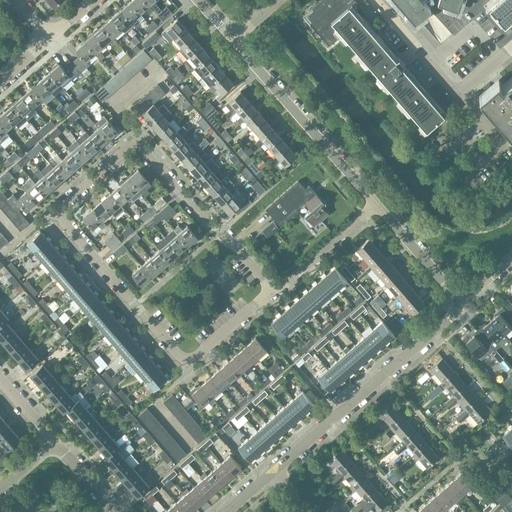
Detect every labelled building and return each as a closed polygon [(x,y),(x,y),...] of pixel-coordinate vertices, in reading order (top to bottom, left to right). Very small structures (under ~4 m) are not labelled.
[(47,0),(49,2),(47,4),(51,9),(54,7),(61,0),(47,0)] [(143,0),(132,0),(130,2),(140,14),(144,9),(149,14),(153,10),(149,5),(149,6),(143,0)] [(355,0),(321,0),(303,16),(330,46),(367,13),(355,0)] [(439,0),(444,2),(443,7),(460,13),(464,0),(391,0),(416,28),(430,15),(426,10),(430,6),(425,0),(439,0)] [(502,28),(511,19),(511,0),(489,0),(484,5),(487,9),(490,6),(495,12),(490,15),(502,28)] [(130,2),(121,10),(134,25),(135,26),(139,22),(135,17),(140,14),(130,2)] [(167,7),(157,15),(158,16),(162,21),(167,17),(172,13),(168,8),(167,7)] [(112,18),(122,29),(125,33),(134,25),(121,10),(112,18)] [(112,18),(103,26),(113,37),(122,29),(112,18)] [(166,29),(161,33),(170,42),(174,39),(185,29),(177,19),(166,29)] [(361,19),(343,35),(427,132),(445,116),(403,67),(405,66),(399,59),(397,61),(361,19)] [(153,21),(149,24),(154,29),(158,26),(153,21)] [(154,29),(149,24),(145,28),(150,33),(154,29)] [(93,33),(104,45),(108,41),(112,46),(117,42),(113,37),(103,26),(99,29),(98,28),(97,28),(93,31),(93,33)] [(174,39),(182,48),(193,38),(185,29),(174,39)] [(142,44),(146,49),(159,37),(155,32),(142,44)] [(85,42),(95,53),(101,60),(105,57),(98,50),(104,45),(93,33),(91,33),(88,36),(88,37),(89,39),(85,42)] [(131,40),(135,45),(139,42),(135,37),(131,40)] [(187,59),(189,57),(201,47),(193,38),(182,48),(179,50),(187,59)] [(76,50),(80,55),(86,61),(95,53),(85,42),(76,50)] [(189,57),(197,66),(209,56),(201,47),(189,57)] [(154,48),(149,52),(153,57),(158,52),(154,48)] [(143,50),(139,54),(147,63),(151,60),(143,50)] [(153,57),(157,62),(162,58),(158,52),(153,57)] [(126,53),(117,60),(122,65),(125,62),(130,58),(126,53)] [(139,54),(134,58),(143,67),(147,63),(139,54)] [(80,55),(76,59),(85,68),(87,67),(89,65),(86,61),(80,55)] [(193,69),(201,78),(217,65),(209,56),(197,66),(193,69)] [(134,58),(130,62),(138,71),(143,67),(134,58)] [(76,59),(72,63),(80,72),(81,72),(85,68),(76,59)] [(122,65),(117,60),(113,64),(117,69),(122,65)] [(130,62),(126,66),(134,75),(138,71),(130,62)] [(72,63),(68,66),(76,76),(80,80),(84,76),(80,72),(72,63)] [(50,72),(59,84),(63,87),(72,79),(69,76),(64,70),(59,65),(58,64),(56,64),(53,67),(53,68),(54,69),(50,72)] [(201,78),(209,87),(225,74),(217,65),(201,78)] [(68,66),(64,70),(69,76),(72,79),(72,80),(76,76),(68,66)] [(126,66),(121,69),(129,79),(134,75),(126,66)] [(165,70),(169,75),(174,71),(170,66),(165,70)] [(81,72),(80,72),(84,76),(90,71),(87,67),(85,68),(81,72)] [(121,69),(117,73),(125,83),(129,79),(121,69)] [(174,71),(169,75),(172,79),(177,74),(174,71)] [(50,72),(41,80),(50,92),(54,95),(60,91),(61,93),(65,90),(63,87),(59,84),(50,72)] [(117,73),(112,77),(120,86),(125,83),(117,73)] [(225,74),(209,87),(208,88),(210,91),(214,92),(217,88),(221,93),(233,83),(225,74)] [(112,77),(108,81),(116,90),(120,86),(112,77)] [(511,79),(503,87),(498,82),(482,96),(500,117),(496,121),(505,132),(510,128),(511,130),(511,79)] [(41,80),(32,88),(41,99),(50,92),(41,80)] [(108,81),(103,85),(111,94),(116,90),(108,81)] [(153,88),(161,97),(165,93),(157,84),(153,88)] [(181,89),(184,93),(189,88),(186,84),(181,89)] [(103,85),(99,89),(107,98),(111,94),(103,85)] [(174,85),(169,90),(173,94),(178,90),(174,85)] [(32,88),(22,96),(36,112),(37,112),(33,107),(41,99),(32,88)] [(148,92),(156,101),(161,97),(153,88),(148,92)] [(189,88),(184,93),(188,97),(193,92),(189,88)] [(107,98),(99,89),(94,93),(102,102),(107,98)] [(152,105),(153,104),(156,101),(148,92),(144,96),(152,105)] [(233,115),(237,111),(249,101),(240,92),(225,105),(230,110),(229,111),(233,115)] [(22,96),(13,104),(27,120),(36,112),(22,96)] [(144,96),(139,99),(147,109),(152,105),(144,96)] [(139,99),(135,103),(143,113),(147,109),(139,99)] [(89,100),(85,103),(89,108),(93,104),(89,100)] [(181,104),(185,108),(190,104),(186,100),(181,104)] [(240,124),(245,120),(256,110),(249,101),(237,111),(241,116),(237,120),(240,124)] [(138,117),(142,114),(143,113),(135,103),(130,108),(138,117)] [(200,111),(204,116),(214,108),(209,103),(200,111)] [(4,112),(14,123),(18,128),(27,120),(13,104),(9,107),(9,106),(7,106),(4,109),(4,111),(5,112),(4,112)] [(142,114),(149,123),(167,108),(163,104),(157,108),(153,104),(152,105),(147,109),(143,113),(142,114)] [(190,104),(185,108),(189,112),(193,108),(190,104)] [(68,105),(64,108),(69,113),(73,110),(68,105)] [(69,113),(64,108),(60,112),(65,117),(69,113)] [(167,108),(149,123),(153,127),(151,128),(151,130),(154,133),(156,133),(157,132),(169,122),(165,117),(170,112),(167,108)] [(214,108),(204,116),(216,129),(219,126),(212,118),(218,112),(214,108)] [(245,120),(253,129),(264,119),(256,110),(245,120)] [(4,112),(0,115),(0,125),(5,132),(14,123),(4,112)] [(75,112),(71,116),(75,120),(79,117),(75,112)] [(75,120),(71,116),(67,119),(71,124),(75,120)] [(98,120),(94,124),(98,129),(107,140),(116,131),(107,121),(103,116),(98,120)] [(197,122),(201,126),(206,122),(202,118),(197,122)] [(253,129),(261,138),(272,128),(264,119),(253,129)] [(50,121),(46,124),(51,129),(55,125),(50,121)] [(157,132),(165,141),(177,131),(169,122),(157,132)] [(206,122),(201,126),(204,131),(209,126),(206,122)] [(46,124),(37,132),(41,137),(51,129),(46,124)] [(0,143),(9,136),(5,132),(0,125),(0,143)] [(165,141),(173,150),(185,140),(181,136),(187,130),(183,125),(177,131),(165,141)] [(57,128),(53,131),(57,136),(61,133),(57,128)] [(264,142),(268,147),(280,137),(272,128),(261,138),(255,143),(259,147),(264,142)] [(98,129),(89,137),(98,147),(107,140),(98,129)] [(220,134),(224,138),(229,134),(225,130),(220,134)] [(57,136),(53,131),(49,135),(53,140),(57,136)] [(37,132),(28,140),(33,145),(41,137),(37,132)] [(85,132),(76,140),(89,155),(98,147),(89,137),(85,132)] [(229,134),(224,138),(227,142),(232,138),(229,134)] [(213,140),(217,145),(222,140),(218,136),(213,140)] [(268,147),(276,156),(288,146),(280,137),(268,147)] [(33,145),(28,140),(24,143),(29,148),(33,145)] [(67,148),(71,152),(80,163),(89,155),(76,140),(67,148)] [(185,140),(173,150),(176,153),(181,159),(193,149),(197,145),(194,141),(193,142),(189,145),(187,143),(185,140)] [(222,140),(217,145),(220,149),(225,144),(222,140)] [(39,144),(35,147),(39,152),(43,149),(39,144)] [(193,149),(181,159),(183,162),(189,168),(200,158),(197,154),(203,148),(199,144),(197,145),(193,149)] [(288,146),(276,156),(273,159),(277,163),(280,160),(285,165),(296,155),(288,146)] [(31,151),(26,155),(31,159),(35,156),(39,152),(35,147),(31,151)] [(236,152),(240,156),(245,152),(241,148),(236,152)] [(14,152),(10,156),(14,161),(18,157),(14,152)] [(71,152),(62,160),(71,171),(80,163),(71,152)] [(245,152),(240,156),(243,160),(248,156),(245,152)] [(229,159),(227,161),(230,165),(232,163),(237,158),(234,154),(229,159)] [(21,160),(17,163),(21,168),(25,165),(31,159),(26,155),(21,160)] [(14,161),(10,156),(6,160),(10,164),(14,161)] [(58,164),(53,168),(62,179),(71,171),(62,160),(58,156),(54,159),(58,164)] [(189,168),(197,177),(214,162),(211,158),(205,163),(200,158),(189,168)] [(237,158),(232,163),(236,167),(241,163),(237,158)] [(197,177),(204,186),(216,176),(212,172),(219,167),(214,162),(197,177)] [(253,162),(248,166),(252,170),(255,174),(260,170),(257,166),(253,162)] [(21,168),(17,163),(13,167),(17,172),(21,168)] [(48,163),(39,171),(44,176),(53,187),(62,179),(53,168),(48,163)] [(40,179),(35,184),(44,195),(53,187),(44,176),(39,171),(37,168),(33,172),(40,179)] [(128,178),(141,193),(144,197),(150,192),(147,189),(151,185),(137,169),(128,178)] [(260,170),(255,174),(259,178),(264,174),(260,170)] [(2,176),(0,177),(0,181),(2,184),(6,180),(8,182),(13,177),(8,171),(2,176)] [(244,176),(248,181),(253,176),(249,172),(244,176)] [(204,186),(212,195),(230,180),(226,176),(220,181),(216,176),(204,186)] [(253,176),(248,181),(251,185),(257,180),(253,176)] [(21,186),(26,192),(35,203),(44,195),(35,184),(30,178),(21,186)] [(118,182),(118,184),(119,185),(128,196),(132,201),(136,197),(141,193),(128,178),(123,181),(122,180),(121,180),(118,182)] [(212,195),(220,204),(232,194),(228,190),(234,185),(230,180),(212,195)] [(265,208),(279,224),(304,202),(310,210),(304,215),(313,225),(319,220),(320,221),(327,215),(319,206),(323,203),(315,193),(311,196),(297,180),(265,208)] [(119,185),(110,193),(119,204),(128,196),(119,185)] [(13,194),(7,199),(9,201),(13,206),(17,210),(18,211),(23,207),(26,211),(35,203),(26,192),(17,199),(13,194)] [(101,201),(110,212),(115,217),(124,209),(119,204),(110,193),(101,201)] [(232,194),(220,204),(228,213),(233,209),(237,214),(247,206),(243,201),(240,203),(232,194)] [(0,201),(0,208),(0,209),(9,201),(7,199),(5,197),(0,201)] [(152,205),(156,210),(166,202),(161,197),(152,205)] [(0,209),(4,213),(13,206),(9,201),(0,209)] [(101,201),(91,209),(101,220),(110,212),(101,201)] [(168,204),(158,212),(162,217),(166,221),(175,213),(168,204)] [(147,209),(143,213),(147,218),(151,214),(156,210),(152,205),(147,209)] [(4,213),(8,218),(17,210),(13,206),(4,213)] [(101,220),(91,209),(82,217),(92,228),(96,224),(100,228),(105,224),(101,220)] [(8,218),(12,222),(21,215),(17,210),(8,218)] [(153,217),(149,220),(153,225),(157,221),(162,217),(158,212),(153,217)] [(147,218),(143,213),(139,216),(143,221),(147,218)] [(12,222),(16,227),(25,219),(21,215),(12,222)] [(25,219),(16,227),(20,231),(29,224),(25,219)] [(153,225),(149,220),(145,224),(149,228),(153,225)] [(129,225),(125,229),(129,233),(133,230),(129,225)] [(178,225),(173,229),(187,245),(191,242),(192,243),(194,243),(197,241),(197,239),(196,237),(187,226),(182,230),(178,225)] [(129,233),(125,229),(121,232),(125,237),(129,233)] [(173,229),(164,237),(178,253),(187,245),(173,229)] [(27,243),(35,253),(48,242),(39,232),(27,243)] [(136,232),(131,236),(135,240),(140,237),(136,232)] [(116,236),(106,245),(110,250),(120,241),(116,236)] [(135,240),(131,236),(127,240),(131,244),(135,240)] [(155,245),(159,250),(169,261),(178,253),(164,237),(155,245)] [(356,250),(364,259),(377,248),(369,239),(356,250)] [(35,253),(43,262),(55,251),(48,242),(35,253)] [(113,252),(117,257),(126,248),(122,244),(113,252)] [(364,259),(372,268),(385,257),(377,248),(364,259)] [(159,250),(150,257),(160,269),(169,261),(159,250)] [(43,262),(51,271),(63,260),(55,251),(43,262)] [(150,257),(141,265),(151,277),(160,269),(150,257)] [(372,268),(380,277),(393,266),(385,257),(372,268)] [(51,271),(59,280),(71,269),(63,260),(51,271)] [(7,266),(13,273),(16,269),(11,263),(7,266)] [(151,277),(141,265),(131,273),(142,285),(151,277)] [(340,269),(346,275),(349,272),(344,266),(340,269)] [(380,277),(388,286),(400,275),(393,266),(380,277)] [(335,268),(326,276),(337,288),(346,280),(335,268)] [(16,269),(13,273),(18,279),(22,276),(16,269)] [(59,280),(67,289),(79,278),(71,269),(59,280)] [(349,272),(346,275),(351,281),(355,278),(349,272)] [(11,275),(7,279),(12,284),(16,280),(12,275),(11,275)] [(388,286),(396,295),(408,284),(400,275),(388,286)] [(326,276),(317,284),(328,296),(337,288),(326,276)] [(67,289),(74,298),(87,287),(79,278),(67,289)] [(16,280),(12,284),(16,289),(20,285),(21,285),(16,280)] [(23,284),(28,291),(32,287),(27,281),(23,284)] [(317,284),(308,291),(319,304),(328,296),(317,284)] [(356,287),(362,293),(365,290),(360,284),(356,287)] [(396,295),(404,304),(416,293),(408,284),(396,295)] [(32,287),(28,291),(33,297),(37,294),(32,287)] [(74,298),(82,307),(95,296),(87,287),(74,298)] [(365,290),(362,293),(367,299),(370,296),(365,290)] [(308,291),(299,299),(310,312),(319,304),(308,291)] [(416,293),(404,304),(412,313),(424,302),(416,293)] [(28,294),(24,297),(28,302),(32,299),(28,294)] [(82,307),(90,316),(103,305),(95,296),(82,307)] [(354,302),(357,306),(364,300),(360,296),(354,302)] [(43,298),(39,302),(44,308),(48,305),(43,298)] [(32,299),(28,302),(32,307),(36,304),(37,304),(32,299)] [(299,299),(290,307),(301,320),(310,312),(299,299)] [(511,304),(508,299),(503,304),(511,314),(511,304)] [(372,304),(378,311),(381,308),(375,301),(372,304)] [(48,305),(44,308),(50,314),(54,311),(48,305)] [(90,316),(98,325),(111,314),(103,305),(90,316)] [(363,305),(357,311),(360,315),(366,309),(363,305)] [(349,306),(342,312),(346,316),(352,310),(349,306)] [(290,307),(281,315),(292,327),(296,324),(300,327),(304,324),(301,320),(290,307)] [(499,313),(490,320),(504,336),(511,328),(511,327),(511,325),(511,318),(502,307),(497,311),(499,313)] [(381,308),(378,311),(383,317),(387,314),(381,308)] [(0,309),(0,326),(6,321),(6,322),(9,319),(0,310),(0,309)] [(360,315),(357,311),(351,316),(354,320),(360,315)] [(346,316),(342,312),(336,317),(339,321),(346,316)] [(44,313),(40,316),(44,321),(49,318),(44,313)] [(98,325),(106,334),(118,323),(111,314),(98,325)] [(292,327),(281,315),(272,323),(283,335),(292,327)] [(58,317),(55,320),(60,326),(64,323),(58,317)] [(49,318),(44,321),(49,326),(52,323),(53,323),(49,318)] [(388,323),(394,329),(397,326),(391,320),(388,323)] [(480,326),(476,329),(493,348),(498,345),(499,347),(508,339),(504,335),(504,336),(490,320),(482,328),(480,326)] [(0,340),(1,342),(14,331),(6,322),(6,321),(0,326),(0,340)] [(345,321),(339,327),(342,330),(348,325),(345,321)] [(331,322),(324,328),(328,332),(334,326),(331,322)] [(383,322),(374,330),(384,342),(394,334),(383,322)] [(64,323),(60,326),(61,328),(66,333),(69,329),(64,323)] [(106,334),(114,343),(126,332),(118,323),(106,334)] [(342,330),(339,327),(333,332),(336,336),(342,330)] [(58,330),(57,331),(61,336),(63,335),(65,333),(66,333),(61,328),(60,328),(58,330)] [(328,332),(324,328),(318,333),(321,337),(328,332)] [(493,348),(476,329),(472,333),(473,335),(465,343),(480,360),(493,348)] [(374,330),(365,338),(375,350),(384,342),(374,330)] [(1,342),(10,351),(22,340),(14,331),(1,342)] [(114,343),(122,352),(134,341),(126,332),(114,343)] [(74,335),(70,338),(76,344),(80,341),(74,335)] [(256,337),(246,345),(257,358),(267,350),(256,337)] [(327,337),(321,342),(324,346),(330,341),(327,337)] [(312,338),(306,344),(309,348),(315,342),(312,338)] [(365,338),(356,346),(367,358),(375,350),(365,338)] [(10,351),(18,361),(31,350),(22,340),(10,351)] [(68,341),(64,345),(69,350),(73,346),(69,341),(68,341)] [(80,341),(76,344),(81,351),(85,348),(80,341)] [(122,352),(130,361),(142,350),(134,341),(122,352)] [(324,346),(321,342),(315,348),(318,352),(324,346)] [(309,348),(306,344),(299,349),(303,353),(309,348)] [(246,345),(237,353),(248,366),(257,358),(246,345)] [(347,346),(343,350),(347,353),(358,366),(367,358),(356,346),(351,350),(347,346)] [(31,350),(18,361),(26,370),(39,359),(31,350)] [(130,361),(137,370),(150,359),(142,350),(130,361)] [(497,352),(493,355),(499,362),(503,359),(497,352)] [(90,353),(86,356),(91,363),(95,359),(90,353)] [(237,353),(228,361),(239,374),(248,366),(237,353)] [(309,353),(303,358),(306,362),(312,357),(309,353)] [(347,353),(338,361),(349,374),(358,366),(347,353)] [(81,355),(77,359),(81,364),(85,360),(81,355)] [(435,373),(442,381),(454,371),(442,358),(428,370),(433,375),(435,373)] [(95,359),(91,363),(97,369),(101,366),(95,359)] [(137,370),(145,379),(158,368),(150,359),(137,370)] [(85,360),(81,364),(85,369),(89,365),(90,365),(85,360)] [(228,361),(219,369),(230,381),(239,374),(228,361)] [(338,361),(329,369),(340,382),(349,374),(338,361)] [(30,375),(39,385),(51,374),(43,364),(30,375)] [(274,372),(277,375),(284,370),(281,366),(274,372)] [(158,368),(145,379),(153,388),(166,377),(158,368)] [(219,369),(210,377),(221,389),(230,381),(219,369)] [(340,382),(329,369),(320,377),(330,390),(340,382)] [(105,371),(102,374),(107,381),(111,377),(105,371)] [(446,386),(454,395),(466,384),(454,371),(442,381),(440,383),(444,388),(446,386)] [(426,372),(417,380),(420,384),(429,376),(426,372)] [(39,385),(47,394),(59,383),(51,374),(39,385)] [(97,374),(93,377),(97,382),(101,379),(97,374)] [(283,375),(277,381),(280,385),(287,379),(283,375)] [(92,376),(86,381),(87,384),(87,385),(90,388),(97,382),(93,377),(92,376)] [(111,377),(107,381),(113,387),(117,384),(111,377)] [(210,377),(201,385),(212,397),(221,389),(210,377)] [(269,377),(262,382),(265,386),(272,381),(269,377)] [(101,379),(97,382),(101,387),(105,384),(106,384),(101,379)] [(280,385),(277,381),(271,386),(274,390),(280,385)] [(265,386),(262,382),(256,388),(259,391),(265,386)] [(47,394),(55,403),(68,392),(59,383),(47,394)] [(452,397),(444,404),(449,409),(459,400),(466,408),(478,398),(466,384),(454,395),(452,397)] [(195,386),(190,391),(192,393),(203,405),(208,401),(211,405),(216,401),(212,397),(201,385),(198,388),(197,387),(195,386)] [(68,392),(55,403),(63,413),(66,410),(76,402),(78,399),(80,398),(75,393),(72,389),(68,392)] [(121,389),(117,392),(123,399),(127,396),(121,389)] [(265,391),(259,397),(262,401),(269,395),(265,391)] [(113,393),(109,396),(113,401),(118,397),(113,392),(113,393)] [(303,392),(294,400),(305,412),(314,404),(303,392)] [(250,393),(244,398),(247,402),(254,396),(250,393)] [(163,402),(167,407),(176,399),(172,395),(163,402)] [(127,396),(123,399),(128,405),(132,402),(127,396)] [(118,397),(113,401),(118,406),(122,403),(122,402),(118,397)] [(262,401),(259,397),(252,402),(256,406),(262,401)] [(425,397),(421,401),(425,406),(429,401),(425,397)] [(190,398),(183,404),(187,409),(194,403),(190,398)] [(247,402),(244,398),(238,404),(241,407),(247,402)] [(478,398),(466,408),(457,416),(460,421),(470,413),(478,422),(490,412),(478,398)] [(66,410),(74,420),(87,409),(78,399),(76,402),(66,410)] [(167,407),(171,411),(180,404),(176,399),(167,407)] [(294,400),(285,408),(296,420),(305,412),(294,400)] [(384,418),(391,426),(403,416),(391,403),(377,415),(382,420),(384,418)] [(171,411),(175,416),(184,408),(180,404),(171,411)] [(247,407),(240,413),(244,417),(250,411),(247,407)] [(138,416),(142,420),(151,413),(147,408),(138,416)] [(175,416),(179,420),(187,413),(184,408),(175,416)] [(285,408),(276,416),(287,428),(296,420),(285,408)] [(74,420),(83,429),(95,418),(87,409),(74,420)] [(232,409),(226,414),(229,418),(235,412),(232,409)] [(130,412),(125,415),(130,420),(134,417),(130,412)] [(142,420),(146,425),(155,417),(151,413),(142,420)] [(179,420),(183,425),(191,417),(187,413),(179,420)] [(244,417),(240,413),(234,418),(238,422),(244,417)] [(229,418),(226,414),(219,420),(223,423),(229,418)] [(276,416),(267,423),(278,436),(287,428),(276,416)] [(395,431),(403,440),(415,430),(403,416),(391,426),(382,434),(386,439),(395,431)] [(134,417),(130,420),(134,425),(138,422),(134,417)] [(146,425),(150,430),(159,422),(155,417),(146,425)] [(184,427),(186,429),(195,422),(191,417),(183,425),(184,427)] [(83,429),(91,438),(103,427),(95,418),(83,429)] [(0,424),(0,440),(0,441),(13,430),(5,420),(0,424)] [(150,430),(154,434),(162,426),(159,422),(150,430)] [(186,429),(190,434),(199,426),(195,422),(186,429)] [(440,422),(435,427),(438,431),(443,426),(440,422)] [(229,423),(223,428),(226,432),(232,427),(229,423)] [(267,423),(258,431),(269,444),(278,436),(267,423)] [(444,428),(440,432),(445,438),(453,431),(448,425),(444,428)] [(154,434),(158,439),(166,431),(162,426),(154,434)] [(190,434),(194,438),(203,431),(199,426),(190,434)] [(358,426),(353,430),(356,433),(357,435),(362,430),(358,426)] [(91,438),(99,448),(111,437),(103,427),(91,438)] [(511,427),(503,435),(511,444),(511,427)] [(13,430),(0,441),(9,450),(21,439),(13,430)] [(407,445),(415,453),(426,443),(415,430),(403,440),(393,448),(398,453),(407,445)] [(146,431),(142,435),(146,440),(151,436),(146,431)] [(158,439),(162,443),(170,435),(166,431),(158,439)] [(203,431),(194,438),(198,443),(207,435),(203,431)] [(258,431),(249,439),(260,452),(269,444),(258,431)] [(162,443),(166,448),(174,440),(170,435),(162,443)] [(151,436),(146,440),(151,445),(155,441),(151,436)] [(99,448),(107,457),(108,457),(117,449),(120,446),(111,437),(99,448)] [(210,439),(204,445),(207,448),(214,443),(210,439)] [(260,452),(249,439),(239,447),(250,460),(260,452)] [(166,448),(170,452),(178,445),(174,440),(166,448)] [(155,441),(151,445),(155,449),(159,445),(155,441)] [(426,443),(415,453),(413,455),(416,459),(419,458),(427,467),(438,457),(426,443)] [(170,452),(174,457),(182,449),(178,445),(170,452)] [(207,448),(204,445),(198,450),(201,454),(207,448)] [(332,463),(340,471),(352,461),(340,447),(326,460),(331,465),(332,463)] [(104,459),(112,469),(125,458),(117,449),(108,457),(107,457),(104,459)] [(182,449),(174,457),(178,461),(186,454),(182,449)] [(163,450),(158,454),(163,459),(167,455),(163,450)] [(392,451),(380,461),(377,464),(382,469),(384,466),(396,456),(392,451)] [(167,455),(163,459),(167,464),(171,460),(167,455)] [(192,455),(186,460),(189,464),(195,459),(192,455)] [(231,455),(221,463),(232,476),(241,468),(231,455)] [(112,469),(120,478),(133,467),(125,458),(112,469)] [(189,464),(186,460),(180,466),(183,470),(189,464)] [(338,473),(330,479),(336,485),(343,479),(344,480),(346,478),(352,485),(364,474),(352,461),(340,471),(338,473)] [(316,462),(311,466),(315,471),(320,466),(316,462)] [(214,464),(209,468),(212,472),(212,471),(223,484),(232,476),(221,463),(217,468),(214,464)] [(120,478),(129,487),(141,476),(133,467),(120,478)] [(174,471),(168,476),(171,480),(178,475),(174,471)] [(205,472),(200,476),(203,480),(203,479),(214,491),(223,484),(212,471),(212,472),(208,475),(205,472)] [(397,472),(391,477),(396,482),(402,477),(397,472)] [(462,472),(452,480),(463,493),(472,484),(462,472)] [(356,490),(363,498),(375,488),(364,474),(352,485),(349,487),(354,491),(356,490)] [(141,476),(129,487),(138,497),(150,486),(141,476)] [(171,480),(168,476),(162,482),(165,486),(171,480)] [(203,480),(194,487),(205,499),(214,491),(203,479),(203,480)] [(452,480),(443,488),(454,500),(463,493),(452,480)] [(486,488),(490,493),(499,485),(495,480),(486,488)] [(490,493),(494,497),(503,489),(499,485),(490,493)] [(156,487),(150,492),(153,496),(159,490),(156,487)] [(187,488),(182,492),(185,495),(196,507),(205,499),(194,487),(190,491),(187,488)] [(361,500),(351,509),(353,511),(361,511),(365,509),(366,511),(375,511),(387,502),(383,496),(375,488),(363,498),(361,500)] [(443,488),(434,496),(445,509),(454,500),(443,488)] [(494,497),(498,502),(507,494),(503,489),(494,497)] [(319,490),(312,497),(316,501),(323,495),(319,490)] [(153,496),(150,492),(144,498),(147,501),(153,496)] [(498,502),(501,506),(502,507),(511,499),(507,494),(498,502)] [(185,495),(176,503),(184,511),(190,511),(196,507),(185,495)] [(434,496),(425,504),(432,511),(440,511),(445,509),(434,496)] [(502,507),(506,511),(511,505),(511,499),(502,507)] [(184,511),(176,503),(167,511),(168,511),(184,511)]
